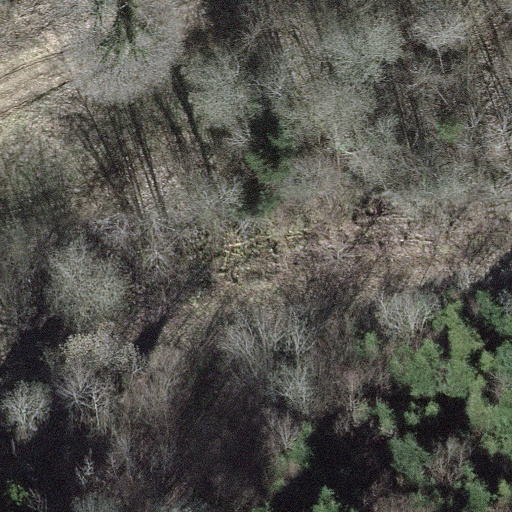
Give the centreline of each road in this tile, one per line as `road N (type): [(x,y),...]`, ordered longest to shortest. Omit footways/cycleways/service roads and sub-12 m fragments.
road 1 (track): [(511,250),(0,372)]
road 2 (track): [(192,0),(0,80)]
